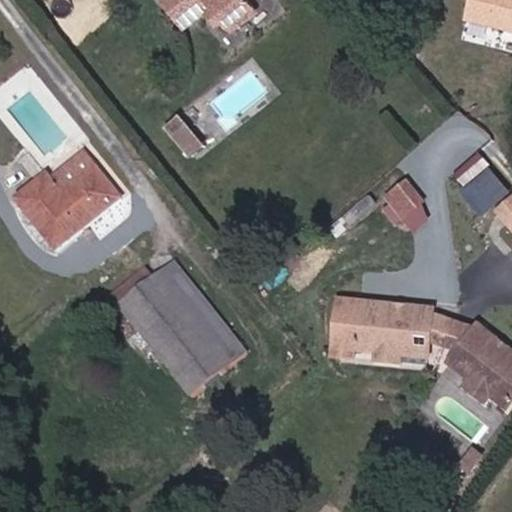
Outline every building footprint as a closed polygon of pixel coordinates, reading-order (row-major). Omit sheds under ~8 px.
[(177,0),(204,26),(223,8),(242,28),(272,3),(269,0),(177,0)] [(511,0),(469,0),(464,21),(511,33),(511,0)] [(192,132),(205,121),(198,113),(185,123),(192,132)] [(223,143),(205,121),(192,132),(211,154),(223,143)] [(52,181),(64,197),(98,169),(86,154),(52,181)] [(506,186),(478,154),(449,178),(477,211),(506,186)] [(66,244),(121,200),(98,169),(64,197),(52,181),(48,177),(27,195),(66,244)] [(425,199),(406,176),(379,199),(398,222),(425,199)] [(511,191),(501,202),(511,213),(511,191)] [(27,195),(20,201),(59,250),(66,244),(27,195)] [(253,353),(178,261),(158,278),(123,307),(199,399),(253,353)] [(117,300),(123,307),(158,278),(150,268),(117,300)] [(435,311),(338,300),(333,342),(354,344),(353,349),(399,361),(400,352),(401,342),(430,345),(431,343),(434,318),(435,311)] [(431,343),(460,344),(476,323),(434,318),(431,343)] [(482,364),(474,373),(469,380),(480,389),(511,354),(511,342),(480,319),(476,323),(460,344),(459,346),(482,364)] [(354,344),(333,342),(331,355),(352,358),(354,344)] [(400,352),(429,355),(430,345),(401,342),(400,352)] [(474,373),(482,364),(459,346),(451,357),(474,373)] [(511,402),(511,400),(511,354),(480,389),(488,396),(494,388),(511,402)]
